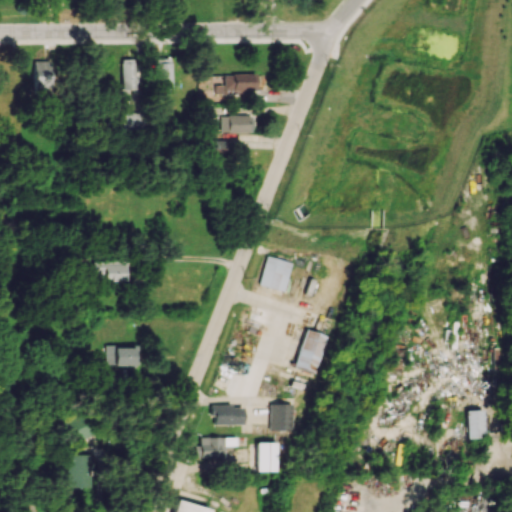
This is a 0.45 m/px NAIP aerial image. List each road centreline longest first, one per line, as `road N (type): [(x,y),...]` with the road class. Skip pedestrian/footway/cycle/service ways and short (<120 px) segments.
road 1 (residential): [(329,31),(143,511)]
road 2 (tertiary): [(329,31),(0,31)]
